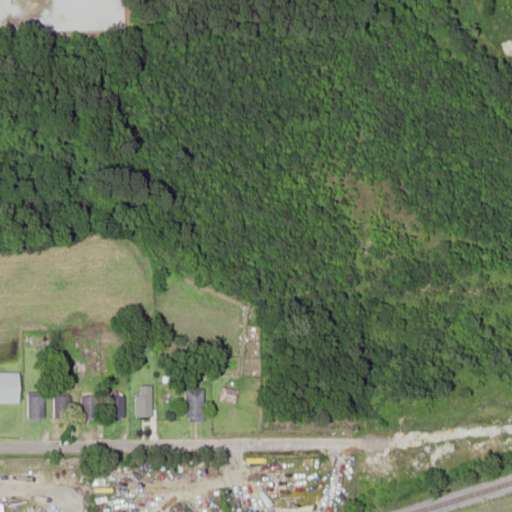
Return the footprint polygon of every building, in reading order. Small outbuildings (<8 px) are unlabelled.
[(0,371),(0,401),(15,401),(15,372),(0,371)] [(150,416),(150,384),(134,384),(134,416),(150,416)] [(202,387),(182,387),(182,419),(202,419),(202,387)] [(104,416),(121,416),(121,393),(104,393),(104,416)] [(43,416),(43,394),(25,394),(25,416),(43,416)] [(50,394),(50,416),(69,416),(69,394),(50,394)] [(79,394),(79,416),(96,416),(96,394),(79,394)]
